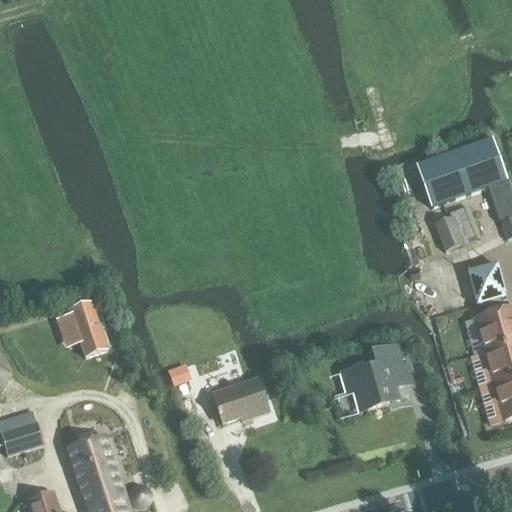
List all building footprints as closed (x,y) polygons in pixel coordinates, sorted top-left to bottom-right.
[(492,143),(417,169),(432,211),(488,192),(500,225),(511,220),(511,195),(508,184),(507,185),(492,143)] [(445,256),(481,241),(469,210),(450,218),(452,221),(434,228),(445,256)] [(511,222),(501,226),(508,245),(511,243),(511,222)] [(500,268),(467,277),(476,309),(509,300),(500,268)] [(489,319),(477,322),(486,356),(511,348),(511,311),(504,314),(500,303),(485,307),(489,319)] [(71,318),(57,323),(62,337),(67,353),(81,348),(85,360),(107,353),(92,306),(69,314),(71,318)] [(396,391),(415,385),(404,348),(374,356),(378,370),(366,373),(365,370),(343,377),(349,397),(356,395),(362,415),(400,403),(396,391)] [(511,385),(511,348),(486,356),(496,390),(511,385)] [(0,357),(0,393),(11,376),(1,357),(0,357)] [(186,367),(168,374),(174,389),(192,382),(186,367)] [(252,422),(270,416),(259,383),(214,398),(223,428),(251,419),(252,422)] [(511,385),(496,390),(505,423),(511,421),(511,385)] [(0,434),(9,460),(44,448),(33,415),(0,426),(0,434)] [(87,511),(129,511),(106,440),(67,452),(87,511)] [(149,506),(151,501),(149,496),(146,492),(140,491),(135,492),(131,496),(130,501),(131,506),(135,510),(140,511),(146,510),(149,506)] [(58,511),(53,496),(28,505),(30,511),(58,511)]
